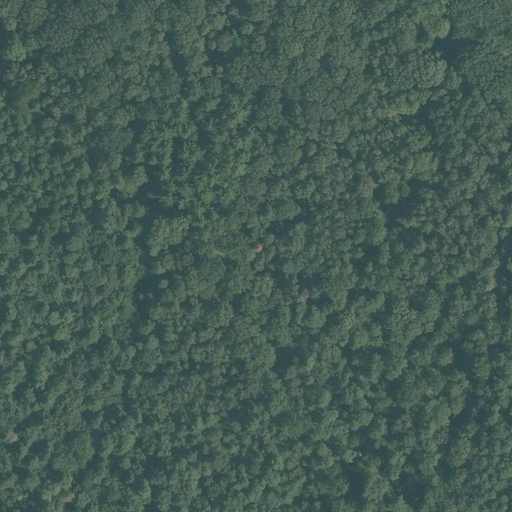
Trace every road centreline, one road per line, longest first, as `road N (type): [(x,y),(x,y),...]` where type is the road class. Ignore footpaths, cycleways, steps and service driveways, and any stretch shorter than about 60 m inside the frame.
road 1 (track): [(0,229),(179,252),(511,320)]
road 2 (track): [(337,510),(179,252)]
road 3 (track): [(179,252),(16,0)]
road 4 (track): [(179,252),(62,511)]
road 5 (track): [(89,451),(346,511)]
